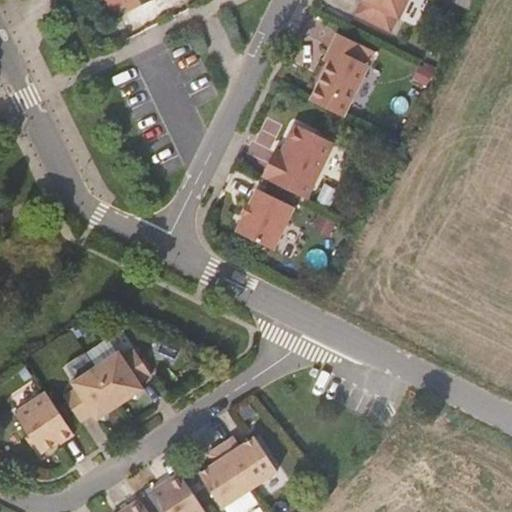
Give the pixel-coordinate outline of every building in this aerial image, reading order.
[(108,0),(113,10),(127,3),(130,10),(151,0),(108,0)] [(361,0),(362,0),(356,14),(392,31),(398,18),(400,18),(409,0),(361,0)] [(336,49),(329,62),(311,100),(344,116),(371,62),(360,57),(365,46),(337,32),(331,46),(336,49)] [(324,60),(329,62),(336,49),(331,46),(324,60)] [(263,177),(308,198),(335,142),(295,123),(282,151),(276,149),(263,177)] [(251,204),(245,215),(237,231),(274,249),(295,206),(258,189),(251,204)] [(241,213),(245,215),(251,204),(247,202),(241,213)] [(96,367),(121,404),(146,388),(142,382),(152,375),(135,350),(125,356),(121,350),(96,367)] [(95,421),(121,404),(96,367),(71,383),(75,389),(65,396),(81,422),(92,414),(95,421)] [(61,443),(75,434),(47,392),(15,412),(42,452),(60,441),(61,443)] [(222,445),(251,489),(279,471),(257,436),(241,447),(234,437),(222,445)] [(226,506),(251,489),(222,445),(209,453),(216,463),(200,474),(223,508),(226,506)] [(164,511),(206,511),(180,472),(151,492),(164,511)] [(243,511),(259,501),(251,489),(226,506),(229,511),(243,511)] [(149,511),(140,499),(120,511),(149,511)]
